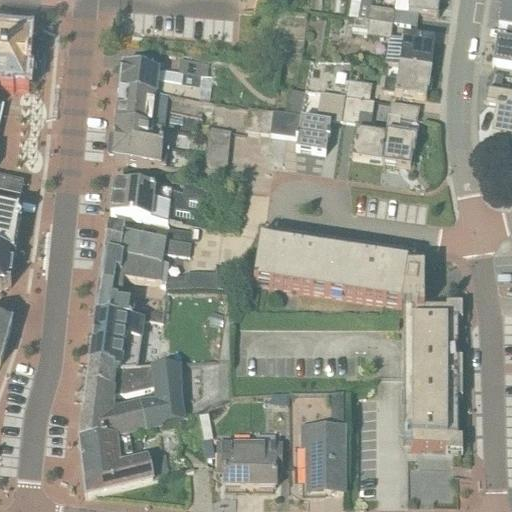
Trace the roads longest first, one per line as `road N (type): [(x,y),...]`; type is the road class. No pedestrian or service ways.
road 1 (tertiary): [(54,323),(85,6)]
road 2 (residential): [(495,511),(495,358),(475,233)]
road 3 (residential): [(475,233),(457,116),(471,0)]
road 4 (tertiary): [(25,511),(54,323)]
road 5 (residential): [(343,225),(445,241),(475,233)]
road 6 (residential): [(343,225),(332,199),(298,194),(289,197),(286,218),(323,231)]
